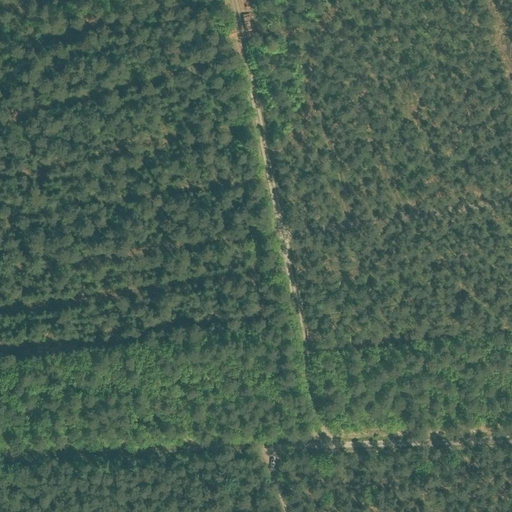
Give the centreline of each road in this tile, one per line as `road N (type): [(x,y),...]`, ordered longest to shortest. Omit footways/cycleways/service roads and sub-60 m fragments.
road 1 (track): [(316,460),(217,0)]
road 2 (unclassified): [(281,462),(0,472)]
road 3 (track): [(0,284),(159,242),(266,225)]
road 4 (unclassified): [(511,454),(281,462)]
